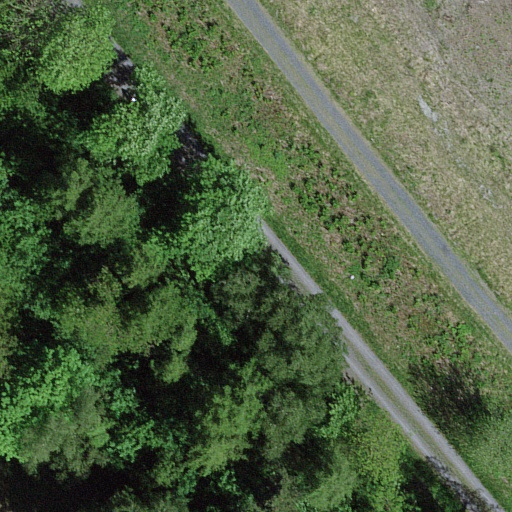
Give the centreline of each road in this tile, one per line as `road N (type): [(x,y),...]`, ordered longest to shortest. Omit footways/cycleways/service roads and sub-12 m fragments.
road 1 (track): [(64,0),(490,511)]
road 2 (track): [(244,0),(511,336)]
